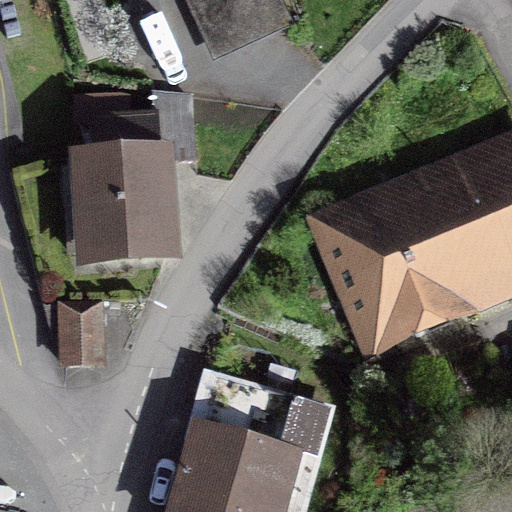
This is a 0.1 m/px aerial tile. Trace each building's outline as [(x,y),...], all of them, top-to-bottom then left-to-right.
[(180,0),(211,65),(294,26),(281,0),(180,0)] [(82,256),(168,254),(166,159),(192,159),(190,96),(151,96),(152,124),(78,126),(82,256)] [(511,165),(508,156),(337,236),(385,337),(511,277),(511,165)] [(57,307),(60,373),(99,371),(96,306),(57,307)] [(212,370),(169,511),(278,511),(312,400),(212,370)]
